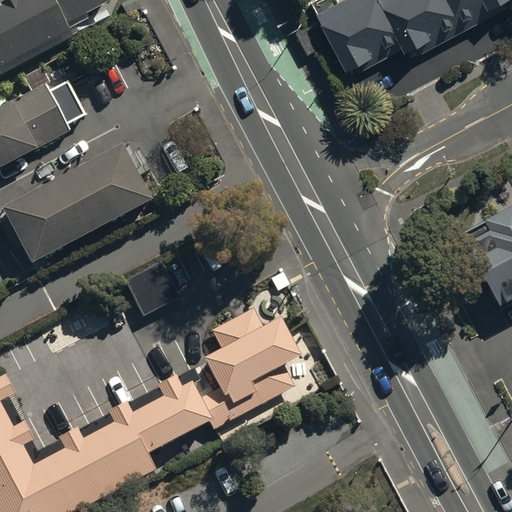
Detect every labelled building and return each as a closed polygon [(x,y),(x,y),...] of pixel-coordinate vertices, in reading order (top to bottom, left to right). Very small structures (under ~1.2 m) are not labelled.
[(1,0),(0,1),(0,63),(68,27),(65,22),(107,0),(106,0),(1,0)] [(326,0),(314,7),(346,65),(356,60),(363,72),(415,45),(421,57),(511,8),(511,0),(344,0),(340,2),(339,0),(326,0)] [(0,164),(68,129),(65,123),(82,114),(66,82),(48,91),(43,82),(0,103),(0,164)] [(2,207),(29,258),(150,194),(123,143),(2,207)] [(465,240),(496,302),(511,294),(511,201),(481,217),(487,229),(465,240)] [(159,261),(124,279),(141,315),(178,297),(159,261)] [(0,511),(25,511),(29,510),(30,511),(66,511),(154,466),(145,449),(206,418),(212,428),(294,386),(281,359),(297,351),(278,314),(260,323),(251,307),(210,328),(219,345),(202,354),(219,387),(200,397),(189,377),(178,383),(172,372),(155,381),(161,393),(130,410),(124,398),(106,408),(112,418),(81,434),(75,423),(56,433),(63,445),(31,461),(21,442),(33,435),(24,417),(11,423),(0,401),(0,395),(13,389),(3,370),(0,372),(0,511)]
